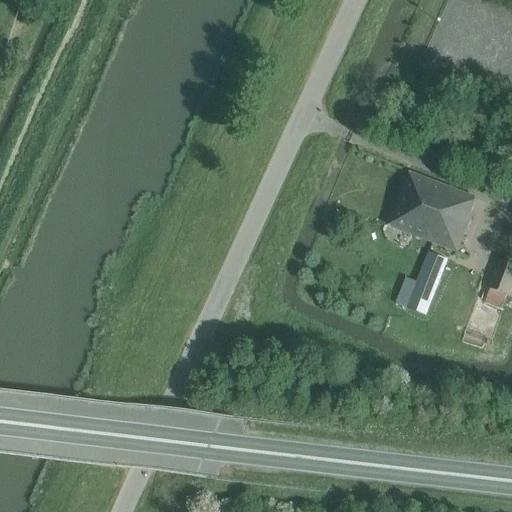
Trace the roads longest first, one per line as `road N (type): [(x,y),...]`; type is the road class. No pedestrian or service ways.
road 1 (unclassified): [(124,511),(358,0)]
road 2 (trunk): [(511,482),(0,422)]
